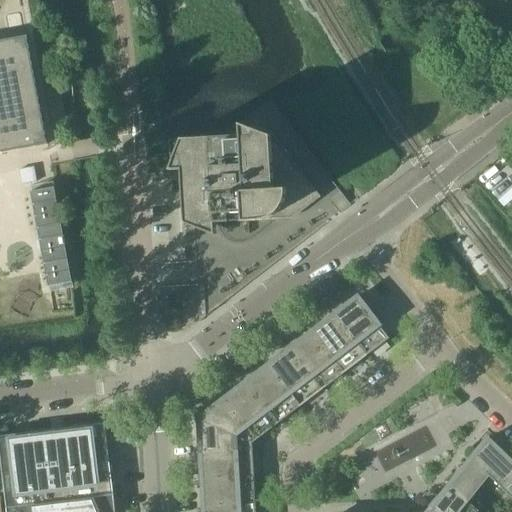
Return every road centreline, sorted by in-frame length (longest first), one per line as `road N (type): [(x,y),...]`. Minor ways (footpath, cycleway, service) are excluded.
road 1 (residential): [(153,377),(135,141),(101,147)]
road 2 (residential): [(153,377),(356,233)]
road 3 (residential): [(296,511),(293,463),(437,352)]
road 4 (residential): [(356,233),(511,111)]
road 5 (residential): [(0,400),(153,377)]
road 6 (residential): [(437,352),(356,233)]
road 7 (residential): [(160,511),(153,377)]
